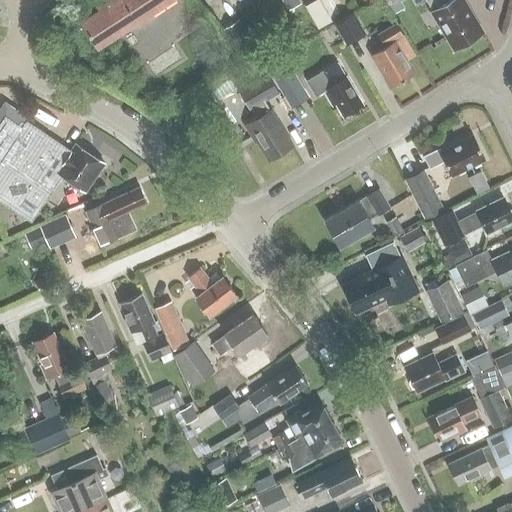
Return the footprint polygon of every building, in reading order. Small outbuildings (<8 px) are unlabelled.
[(100,0),(95,4),(100,12),(81,24),(97,48),(137,22),(140,26),(152,18),(149,14),(170,0),(100,0)] [(299,4),(296,0),(281,0),(287,10),(299,4)] [(340,14),(331,0),(316,0),(305,7),(318,28),(340,14)] [(424,0),(454,49),(483,32),(463,0),(447,0),(439,5),(436,0),(424,0)] [(333,24),(346,46),(363,36),(349,14),(333,24)] [(223,28),(234,47),(250,38),(239,18),(223,28)] [(372,54),(376,61),(392,87),(414,73),(406,60),(414,55),(402,35),(396,24),(376,35),(383,47),(384,46),(384,47),(372,54)] [(262,58),(245,68),(250,77),(267,67),(262,58)] [(309,97),(288,62),(271,72),(292,107),(309,97)] [(314,95),(324,90),(333,104),(335,103),(343,116),(363,104),(346,76),(345,77),(336,62),(305,80),(314,95)] [(279,92),(268,75),(239,92),(250,110),(252,108),(258,118),(245,126),(253,138),(255,136),(269,160),(293,146),(272,110),(271,111),(264,101),(279,92)] [(4,116),(0,122),(0,200),(30,221),(61,175),(84,191),(103,163),(75,144),(70,151),(26,121),(21,128),(4,116)] [(484,160),(472,136),(439,151),(438,148),(422,156),(428,167),(443,160),(451,176),(484,160)] [(414,195),(424,219),(443,211),(424,170),(404,179),(412,196),(414,195)] [(476,191),(487,186),(480,172),(469,177),(476,191)] [(102,204),(85,211),(100,245),(119,236),(134,229),(127,212),(146,203),(139,187),(107,201),(108,202),(103,205),(102,204)] [(325,219),(339,245),(373,226),(369,219),(389,207),(379,189),(325,219)] [(511,220),(511,215),(503,197),(476,210),(477,212),(456,222),(451,210),(430,219),(442,245),(462,236),(461,233),(482,223),(486,233),(511,220)] [(39,226),(49,249),(75,237),(65,214),(39,226)] [(395,217),(385,222),(394,237),(403,231),(395,217)] [(399,237),(406,251),(425,241),(418,227),(399,237)] [(459,249),(448,255),(453,265),(454,265),(456,264),(464,260),(459,249)] [(511,279),(511,249),(490,260),(486,249),(464,260),(456,264),(465,283),(495,269),(502,284),(511,279)] [(357,279),(343,286),(355,311),(385,296),(388,302),(401,296),(415,289),(400,257),(356,277),(357,279)] [(187,276),(200,293),(195,297),(209,315),(235,294),(221,277),(212,284),(199,267),(187,276)] [(427,289),(441,318),(461,308),(447,279),(427,289)] [(476,287),(460,294),(469,314),(485,307),(476,287)] [(129,333),(139,329),(144,341),(143,342),(150,359),(169,351),(161,334),(156,336),(150,324),(153,323),(140,293),(118,303),(125,319),(124,319),(129,333)] [(153,308),(172,350),(188,343),(169,301),(153,308)] [(433,327),(441,345),(471,331),(470,329),(474,327),(467,311),(433,327)] [(82,364),(89,378),(100,404),(113,398),(105,380),(104,380),(101,373),(110,369),(104,354),(102,350),(114,345),(99,312),(79,320),(96,357),(82,364)] [(211,343),(219,354),(232,345),(238,354),(266,334),(252,314),(224,333),(224,334),(211,343)] [(66,369),(68,369),(52,333),(31,342),(41,364),(39,365),(45,379),(58,373),(62,382),(56,384),(63,399),(83,389),(77,375),(70,378),(66,369)] [(212,372),(192,344),(175,355),(196,384),(212,372)] [(511,350),(493,359),(502,377),(511,372),(511,350)] [(405,366),(415,390),(443,377),(444,379),(463,370),(456,354),(437,362),(433,354),(405,366)] [(306,383),(295,366),(281,375),(280,373),(265,383),(265,384),(247,396),(258,412),(276,400),(279,404),(294,393),(293,391),(306,383)] [(502,389),(493,369),(478,376),(488,396),(497,392),(502,389)] [(145,395),(155,416),(183,404),(177,391),(173,393),(169,384),(145,395)] [(478,401),(492,431),(511,422),(511,413),(509,408),(506,410),(497,392),(478,401)] [(239,409),(230,394),(211,407),(220,421),(239,409)] [(460,419),(467,416),(468,419),(479,414),(472,398),(454,407),(453,406),(428,418),(438,440),(464,428),(460,419)] [(272,436),(278,447),(300,434),(300,435),(329,418),(319,401),(300,412),(299,410),(284,418),(292,433),(286,437),(283,430),(272,436)] [(190,405),(178,412),(186,424),(197,417),(190,405)] [(72,412),(60,418),(68,437),(80,432),(72,412)] [(22,452),(25,459),(70,440),(68,437),(60,418),(58,413),(24,427),(32,447),(22,452)] [(278,447),(284,459),(288,457),(291,470),(313,457),(342,441),(329,418),(300,435),(300,434),(278,447)] [(270,436),(263,422),(241,434),(248,447),(270,436)] [(511,423),(484,437),(487,444),(448,463),(457,482),(497,464),(503,477),(511,472),(511,423)] [(50,491),(59,511),(74,511),(106,498),(98,479),(108,475),(104,467),(102,468),(96,455),(69,466),(75,480),(50,491)] [(345,489),(361,480),(351,458),(333,467),(332,465),(297,482),(301,492),(297,493),(300,499),(326,487),(331,497),(344,491),(345,489)] [(235,498),(225,478),(210,486),(220,506),(235,498)] [(254,487),(256,491),(258,495),(257,496),(262,507),(264,511),(275,511),(289,505),(279,483),(276,485),(272,479),(255,487),(254,487)] [(74,511),(112,511),(106,498),(74,511)] [(511,511),(511,503),(507,505),(506,504),(494,510),(494,511),(511,511)]
